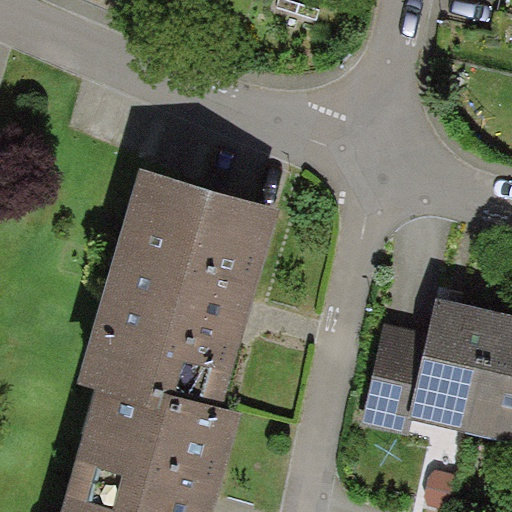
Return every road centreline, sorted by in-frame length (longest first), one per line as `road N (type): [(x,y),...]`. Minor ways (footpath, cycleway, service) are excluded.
road 1 (residential): [(0,2),(300,136),(376,158)]
road 2 (residential): [(301,509),(376,158)]
road 3 (residential): [(376,158),(408,0)]
road 4 (residential): [(376,158),(511,199)]
